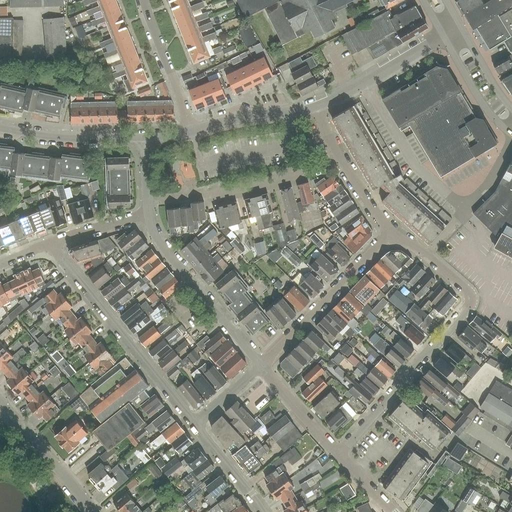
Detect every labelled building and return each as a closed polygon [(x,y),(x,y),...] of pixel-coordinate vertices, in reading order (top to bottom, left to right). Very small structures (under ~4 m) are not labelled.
[(115,0),(100,6),(87,11),(89,17),(102,12),(104,17),(119,11),(115,0)] [(177,0),(169,0),(172,9),(180,6),(177,0)] [(176,19),(192,13),(205,7),(203,2),(189,7),(186,0),(177,0),(180,6),(172,9),(176,19)] [(237,0),(246,17),(264,8),(283,45),(311,31),(314,37),(335,27),(332,19),(337,16),(335,12),(347,6),(345,3),(350,1),(350,2),(352,1),(351,1),(352,0),(237,0)] [(387,9),(402,0),(372,0),(374,1),(376,0),(378,0),(382,6),(385,5),(387,9)] [(483,3),(488,0),(459,0),(456,2),(464,15),(483,3)] [(498,15),(511,6),(511,1),(511,0),(488,0),(483,3),(464,15),(473,30),(475,29),(498,16),(498,15)] [(422,18),(416,6),(398,15),(397,14),(394,16),(393,18),(391,19),(386,12),(380,15),(371,20),(357,27),(352,30),(342,36),(352,55),(357,52),(358,52),(369,46),(376,59),(403,42),(397,31),(422,18)] [(377,9),(368,14),(371,20),(380,15),(377,9)] [(511,10),(499,17),(498,15),(498,16),(475,29),(489,51),(503,42),(511,36),(511,10)] [(119,11),(104,17),(90,22),(92,27),(106,22),(110,34),(118,31),(115,24),(123,21),(119,11)] [(192,13),(176,19),(180,29),(196,23),(209,18),(207,13),(207,12),(194,18),(192,13)] [(352,17),(347,20),(352,30),(357,27),(352,17)] [(64,18),(43,20),(43,27),(64,25),(64,18)] [(397,31),(403,42),(428,27),(422,18),(397,31)] [(13,19),(0,19),(0,43),(12,43),(13,19)] [(101,49),(114,44),(130,38),(123,21),(115,24),(118,31),(110,34),(112,39),(99,44),(101,49)] [(184,39),(200,33),(213,28),(211,23),(198,28),(196,23),(180,29),(184,39)] [(64,25),(43,27),(44,33),(65,31),(64,25)] [(250,25),(239,29),(247,46),(257,41),(250,25)] [(65,31),(44,33),(44,39),(65,38),(65,31)] [(200,33),(184,39),(189,49),(204,43),(217,38),(215,33),(202,38),(200,33)] [(511,36),(503,42),(510,53),(511,51),(511,36)] [(65,38),(44,39),(45,46),(66,44),(65,38)] [(105,59),(134,48),(130,38),(114,44),(116,49),(103,54),(105,59)] [(204,43),(189,49),(194,63),(209,57),(204,43)] [(66,44),(45,46),(46,52),(67,50),(66,44)] [(6,52),(0,52),(0,58),(11,57),(10,45),(5,46),(6,52)] [(220,46),(213,49),(215,54),(222,51),(220,46)] [(223,51),(226,58),(237,52),(234,46),(223,51)] [(109,70),(122,64),(138,58),(134,48),(105,59),(109,70)] [(46,62),(47,62),(57,61),(67,60),(67,50),(46,52),(46,62)] [(511,55),(493,66),(496,72),(500,76),(506,73),(507,74),(511,70),(511,63),(511,62),(511,55)] [(300,57),(288,63),(293,73),(291,74),(297,85),(313,77),(309,70),(317,66),(312,56),(302,61),(300,57)] [(254,61),(264,80),(273,76),(264,57),(254,61)] [(124,69),(111,75),(113,80),(126,75),(142,69),(138,58),(122,64),(124,69)] [(245,66),(254,85),(264,80),(254,61),(245,66)] [(437,66),(382,99),(383,101),(401,131),(410,126),(429,160),(440,178),(474,157),(497,144),(483,120),(476,118),(446,69),(447,65),(442,63),(438,62),(437,66)] [(235,70),(244,90),(254,85),(245,66),(235,70)] [(129,80),(125,82),(129,93),(133,91),(132,88),(147,83),(142,69),(126,75),(129,80)] [(225,75),(235,94),(244,90),(235,70),(225,75)] [(511,74),(501,81),(511,95),(511,94),(511,74)] [(313,77),(297,85),(303,96),(326,83),(324,79),(316,83),(313,77)] [(218,78),(208,82),(216,102),(226,98),(218,78)] [(0,107),(23,113),(24,109),(61,117),(63,105),(66,106),(68,97),(33,89),(35,81),(30,79),(27,92),(0,85),(0,107)] [(208,82),(199,86),(206,106),(216,102),(208,82)] [(170,95),(164,83),(159,85),(164,98),(170,95)] [(199,86),(189,90),(196,109),(206,106),(199,86)] [(172,100),(164,101),(165,122),(174,121),(174,106),(172,100)] [(128,111),(124,111),(124,123),(137,122),(137,101),(127,101),(128,111)] [(146,101),(137,101),(137,122),(146,122),(146,101)] [(155,101),(146,101),(146,122),(156,122),(155,101)] [(164,101),(155,101),(156,122),(165,122),(164,101)] [(89,102),(80,103),(81,124),(90,123),(89,102)] [(99,102),(89,102),(90,123),(99,123),(99,102)] [(108,102),(99,102),(99,123),(108,123),(108,102)] [(117,102),(108,102),(108,123),(122,123),(121,112),(117,112),(117,102)] [(80,103),(71,103),(71,124),(81,124),(80,103)] [(394,178),(393,178),(352,107),(332,118),(374,189),(382,184),(386,188),(385,190),(389,193),(382,201),(429,244),(444,228),(421,206),(397,185),(399,182),(399,181),(403,178),(401,174),(394,178)] [(377,132),(371,120),(367,122),(374,134),(377,132)] [(385,146),(379,134),(375,136),(382,148),(385,146)] [(62,159),(15,153),(15,148),(0,145),(0,167),(12,169),(11,174),(60,180),(60,176),(87,179),(90,158),(62,155),(62,159)] [(393,159),(386,147),(383,150),(390,161),(393,159)] [(107,158),(109,207),(131,206),(129,158),(107,158)] [(400,171),(394,161),(389,164),(394,174),(400,171)] [(511,161),(497,188),(505,195),(507,193),(511,195),(511,161)] [(323,197),(340,185),(339,185),(334,178),(331,177),(326,181),(324,178),(315,184),(322,195),(321,196),(322,198),(324,197),(323,197)] [(417,188),(407,179),(404,182),(414,191),(417,188)] [(313,196),(312,196),(308,183),(298,186),(302,203),(296,204),(299,213),(304,212),(306,208),(309,207),(310,205),(309,204),(315,202),(313,196)] [(83,201),(80,202),(68,205),(74,224),(83,222),(82,220),(93,217),(88,196),(91,195),(88,184),(84,185),(84,187),(80,188),(83,201)] [(41,190),(39,185),(30,190),(32,195),(41,190)] [(328,208),(347,194),(340,185),(323,197),(324,197),(329,205),(327,206),(328,208)] [(63,186),(55,186),(59,199),(49,203),(50,206),(51,207),(51,208),(56,227),(57,226),(58,227),(60,226),(60,225),(66,222),(64,215),(65,215),(60,202),(67,200),(64,190),(63,186)] [(280,190),(289,223),(300,220),(291,187),(280,190)] [(487,200),(473,213),(499,239),(494,247),(511,256),(511,195),(507,193),(505,195),(497,188),(495,192),(493,194),(492,195),(487,200)] [(428,198),(418,189),(416,192),(426,201),(428,198)] [(265,229),(273,226),(269,213),(272,212),(268,194),(256,197),(265,229)] [(335,216),(353,203),(347,194),(328,208),(327,209),(328,210),(330,209),(335,216)] [(261,230),(265,229),(256,197),(245,200),(249,218),(255,217),(258,230),(261,230)] [(440,209),(430,200),(427,203),(438,212),(440,209)] [(203,202),(191,203),(191,207),(194,230),(199,230),(198,220),(205,219),(203,202)] [(222,206),(228,226),(237,224),(239,229),(243,227),(236,202),(222,206)] [(353,203),(335,216),(341,225),(359,212),(353,203)] [(225,227),(228,226),(222,206),(214,208),(219,229),(226,236),(230,233),(225,227)] [(46,230),(56,227),(51,208),(51,207),(40,211),(46,230)] [(191,207),(180,208),(181,226),(189,225),(190,233),(195,233),(194,230),(191,207)] [(180,208),(167,210),(170,235),(175,235),(174,227),(181,226),(180,208)] [(452,220),(442,210),(439,213),(449,223),(452,220)] [(36,234),(46,230),(40,211),(30,216),(36,234)] [(26,238),(36,234),(30,216),(19,220),(26,238)] [(359,231),(368,225),(362,216),(342,231),(345,235),(348,233),(350,236),(353,239),(359,231)] [(17,242),(26,238),(19,220),(9,224),(17,242)] [(273,226),(279,248),(287,245),(288,244),(285,232),(283,223),(273,226)] [(0,231),(7,246),(17,242),(9,224),(0,227),(0,231)] [(350,236),(344,242),(355,254),(373,236),(373,232),(368,225),(359,231),(353,239),(350,236)] [(285,232),(288,244),(289,244),(289,243),(290,243),(296,241),(294,230),(285,232)] [(131,247),(142,239),(134,231),(127,236),(125,233),(116,241),(124,250),(130,246),(131,247)] [(212,231),(204,238),(207,242),(217,234),(215,231),(213,233),(212,231)] [(314,234),(309,238),(316,245),(320,241),(314,234)] [(188,259),(207,242),(204,238),(201,240),(202,241),(200,243),(195,237),(180,251),(188,259)] [(346,254),(336,244),(339,241),(334,237),(326,246),(331,250),(327,253),(333,258),(343,267),(350,259),(346,254)] [(116,247),(110,240),(108,238),(70,250),(69,253),(78,263),(90,259),(94,269),(103,262),(101,254),(110,251),(116,247)] [(125,259),(129,263),(136,258),(148,247),(142,239),(131,247),(130,246),(124,250),(128,256),(125,259)] [(245,251),(240,245),(235,239),(231,243),(236,249),(241,255),(245,251)] [(288,244),(287,245),(292,250),(300,243),(297,240),(296,241),(290,243),(289,243),(289,244),(288,244)] [(232,248),(226,241),(221,245),(227,252),(232,248)] [(195,268),(210,254),(207,251),(211,247),(207,242),(188,259),(195,268)] [(257,256),(267,254),(264,243),(254,246),(257,256)] [(302,261),(287,247),(284,250),(285,252),(283,254),(297,267),(302,261)] [(142,272),(158,259),(151,250),(138,261),(136,258),(129,263),(133,268),(137,265),(142,272)] [(381,259),(395,273),(404,264),(407,267),(413,260),(407,255),(401,252),(398,251),(391,251),(386,254),(381,259)] [(202,276),(222,259),(217,254),(216,255),(217,257),(214,260),(210,254),(195,268),(202,276)] [(311,257),(306,262),(310,266),(328,283),(339,271),(321,254),(315,260),(311,257)] [(158,259),(142,272),(146,276),(149,279),(149,280),(165,267),(158,259)] [(222,259),(202,276),(209,285),(224,271),(220,266),(223,264),(224,266),(226,264),(222,259)] [(388,281),(395,273),(381,259),(374,267),(388,281)] [(108,263),(94,274),(93,273),(89,277),(98,288),(111,278),(108,274),(113,269),(111,267),(108,263)] [(124,267),(123,268),(129,276),(135,271),(133,268),(129,263),(124,267)] [(406,281),(412,286),(425,271),(424,269),(422,267),(420,267),(417,264),(410,272),(408,270),(397,282),(401,286),(406,281)] [(385,284),(388,281),(374,267),(367,274),(381,288),(382,287),(385,291),(389,288),(385,284)] [(30,292),(39,287),(45,284),(39,269),(32,272),(30,268),(21,273),(30,292)] [(158,290),(174,277),(167,268),(151,282),(158,290)] [(248,289),(232,270),(216,284),(231,303),(228,305),(253,335),(270,320),(275,326),(276,325),(279,328),(296,315),(282,298),(263,314),(245,292),(248,289)] [(293,280),(313,299),(324,287),(309,272),(308,274),(307,273),(303,277),(300,273),(293,280)] [(22,295),(30,292),(21,273),(14,277),(15,280),(8,283),(16,299),(22,295)] [(412,292),(414,293),(421,299),(429,290),(428,289),(435,281),(428,274),(412,292)] [(146,276),(142,279),(145,282),(147,285),(150,283),(148,280),(149,279),(146,276)] [(372,309),(366,303),(378,291),(379,293),(381,291),(365,276),(350,291),(365,305),(363,307),(369,312),(372,309)] [(174,277),(158,290),(165,298),(181,285),(174,277)] [(131,298),(128,294),(141,284),(137,278),(125,288),(108,301),(115,310),(131,298)] [(108,301),(125,288),(118,279),(101,292),(108,301)] [(51,280),(42,287),(46,292),(55,285),(51,280)] [(274,285),(279,290),(283,286),(278,281),(277,282),(274,284),(274,285)] [(16,299),(8,283),(3,286),(1,283),(0,283),(0,300),(3,306),(16,299)] [(435,305),(447,291),(440,285),(434,293),(432,291),(418,308),(423,312),(432,302),(435,305)] [(294,286),(284,296),(300,311),(310,301),(294,286)] [(404,287),(400,291),(406,296),(409,292),(404,287)] [(150,288),(145,292),(149,297),(153,293),(150,288)] [(50,313),(67,300),(61,293),(58,296),(53,290),(40,301),(43,304),(50,313)] [(406,298),(397,291),(389,300),(398,308),(398,307),(419,325),(424,329),(432,320),(423,312),(418,308),(406,297),(406,298)] [(452,295),(449,292),(429,314),(434,318),(439,312),(443,315),(444,314),(446,314),(448,312),(448,310),(457,299),(456,299),(456,297),(454,295),(452,295)] [(369,312),(363,307),(349,293),(333,309),(347,323),(360,310),(365,315),(369,312)] [(384,298),(378,303),(383,308),(389,302),(384,298)] [(23,310),(27,306),(22,299),(17,303),(20,307),(23,310)] [(63,323),(73,315),(69,310),(72,307),(67,300),(50,313),(56,320),(59,318),(63,323)] [(127,326),(150,307),(146,302),(138,308),(136,305),(121,317),(127,326)] [(150,307),(127,326),(134,334),(153,319),(157,324),(169,314),(162,304),(153,311),(150,307)] [(11,322),(17,317),(18,316),(17,315),(23,310),(20,307),(7,317),(11,322)] [(350,328),(332,310),(333,310),(332,309),(324,318),(339,332),(343,328),(346,332),(350,328)] [(70,338),(87,325),(81,318),(78,320),(73,315),(63,323),(67,329),(64,331),(70,338)] [(420,341),(421,341),(423,339),(423,337),(424,336),(401,315),(396,321),(406,330),(404,333),(405,334),(406,336),(408,337),(409,338),(417,344),(420,341)] [(470,323),(470,324),(484,337),(489,331),(499,339),(503,335),(494,327),(487,321),(485,323),(477,316),(475,319),(473,319),(471,322),(470,323)] [(334,337),(339,332),(324,318),(316,326),(330,341),(331,340),(334,337)] [(139,339),(146,348),(172,327),(167,321),(156,330),(153,327),(139,339)] [(83,348),(93,340),(89,334),(92,332),(87,325),(70,338),(75,345),(79,342),(83,348)] [(181,326),(175,331),(179,335),(185,331),(181,326)] [(381,332),(386,336),(391,330),(386,326),(381,332)] [(34,327),(29,331),(34,336),(38,333),(34,327)] [(481,353),(487,347),(480,341),(482,339),(468,327),(467,328),(465,328),(463,330),(463,332),(458,338),(472,350),(475,347),(481,353)] [(351,328),(345,333),(349,337),(354,333),(351,331),(352,330),(351,328)] [(0,357),(7,351),(0,343),(11,334),(7,329),(0,335),(0,357)] [(179,335),(175,331),(149,352),(156,361),(171,349),(168,346),(180,336),(179,335)] [(312,331),(304,340),(316,352),(321,347),(327,352),(331,349),(312,331)] [(394,346),(406,357),(407,356),(408,357),(411,353),(410,352),(413,349),(394,331),(390,336),(397,342),(394,346)] [(212,353),(227,341),(219,333),(211,340),(207,336),(196,345),(198,346),(201,350),(206,346),(209,349),(212,353)] [(375,345),(381,338),(375,333),(369,340),(375,345)] [(185,340),(191,348),(196,344),(195,342),(190,336),(185,340)] [(399,367),(402,364),(403,362),(402,361),(405,359),(381,338),(375,345),(374,346),(398,367),(398,366),(399,367)] [(90,363),(106,350),(101,343),(97,345),(93,340),(83,348),(87,353),(84,356),(90,363)] [(304,340),(295,348),(309,363),(313,359),(311,357),(316,352),(304,340)] [(166,372),(175,364),(181,360),(177,355),(188,345),(185,341),(159,364),(166,372)] [(221,367),(237,353),(227,341),(212,353),(213,354),(211,355),(221,367)] [(35,342),(29,347),(32,351),(38,345),(35,342)] [(469,364),(472,360),(453,343),(449,348),(449,347),(445,351),(446,351),(445,353),(457,363),(462,358),(469,364)] [(40,348),(38,345),(32,351),(35,354),(40,348)] [(197,354),(201,350),(198,346),(187,356),(194,364),(201,358),(197,354)] [(375,366),(388,378),(390,376),(390,377),(394,373),(393,372),(395,369),(370,347),(367,351),(379,362),(375,366)] [(15,365),(27,354),(22,348),(12,357),(7,351),(0,357),(0,368),(5,374),(15,365)] [(295,348),(281,363),(281,367),(293,378),(300,370),(299,369),(304,364),(306,366),(309,363),(295,348)] [(505,350),(503,352),(509,358),(511,353),(511,350),(510,349),(508,352),(505,350)] [(90,363),(91,364),(100,376),(113,365),(109,359),(112,357),(106,350),(90,363)] [(237,353),(221,367),(231,379),(247,364),(237,353)] [(434,365),(434,366),(447,377),(451,371),(459,378),(463,373),(451,363),(450,364),(442,357),(438,361),(437,360),(434,364),(434,365)] [(321,367),(324,364),(325,363),(322,360),(303,379),(309,386),(302,393),(310,402),(327,385),(319,377),(325,372),(321,367)] [(65,362),(59,367),(63,371),(69,366),(65,362)] [(356,366),(380,387),(383,384),(385,384),(386,382),(386,380),(387,379),(374,367),(370,372),(360,362),(356,366)] [(500,363),(495,368),(503,373),(506,366),(500,363)] [(205,364),(204,364),(200,368),(218,389),(227,382),(213,366),(210,369),(205,364)] [(19,371),(15,365),(5,374),(10,379),(7,382),(13,388),(28,375),(22,368),(19,371)] [(181,370),(177,365),(176,365),(167,373),(171,379),(181,370)] [(55,366),(49,371),(52,375),(58,369),(55,366)] [(353,386),(349,390),(357,397),(358,396),(366,403),(367,402),(369,402),(371,399),(371,398),(372,397),(338,367),(335,371),(344,379),(353,386)] [(363,380),(360,384),(373,395),(374,394),(375,395),(379,391),(378,390),(380,388),(357,368),(354,372),(363,380)] [(58,369),(52,375),(55,378),(61,373),(58,369)] [(82,393),(80,396),(103,423),(93,431),(109,450),(113,447),(127,437),(132,433),(144,422),(134,410),(149,398),(143,391),(149,387),(135,369),(126,376),(121,370),(94,392),(90,387),(82,393)] [(459,393),(452,387),(431,369),(428,372),(426,372),(425,374),(425,376),(424,377),(441,391),(444,387),(456,397),(459,393)] [(215,392),(197,371),(192,375),(197,380),(193,384),(207,399),(215,392)] [(44,373),(40,377),(43,381),(48,377),(44,373)] [(26,398),(36,389),(31,384),(34,381),(28,375),(13,388),(18,395),(21,393),(26,398)] [(445,406),(449,401),(423,378),(420,381),(418,381),(417,383),(417,385),(416,386),(429,397),(431,394),(445,406)] [(196,410),(205,402),(187,380),(178,388),(196,410)] [(483,414),(511,431),(511,390),(496,381),(489,393),(480,407),(486,410),(483,414)] [(69,382),(62,389),(65,393),(72,387),(69,382)] [(457,382),(453,387),(459,392),(463,387),(457,382)] [(34,412),(49,399),(43,392),(40,394),(36,389),(26,398),(30,403),(28,406),(34,412)] [(330,392),(313,407),(323,418),(340,402),(330,392)] [(150,417),(164,406),(155,395),(141,407),(150,417)] [(49,399),(34,412),(39,419),(42,416),(47,422),(58,412),(63,407),(58,401),(54,405),(49,399)] [(405,399),(390,416),(411,434),(412,433),(413,431),(423,440),(434,449),(437,445),(439,447),(451,434),(432,417),(436,413),(433,411),(429,415),(428,413),(425,416),(405,399)] [(237,402),(231,407),(249,428),(254,423),(255,422),(238,402),(237,402)] [(464,414),(471,420),(479,411),(471,403),(463,412),(464,414)] [(231,407),(224,414),(241,434),(240,435),(246,442),(248,439),(243,433),(246,430),(249,433),(252,431),(249,428),(231,407)] [(342,407),(326,421),(335,431),(341,425),(343,427),(352,418),(342,407)] [(132,433),(127,437),(133,445),(136,448),(141,444),(138,441),(139,441),(144,436),(148,433),(149,435),(157,428),(160,431),(174,420),(167,411),(148,426),(144,422),(132,433)] [(265,426),(275,418),(270,412),(260,420),(265,426)] [(470,421),(471,420),(464,414),(456,423),(464,430),(471,421),(470,421)] [(303,437),(294,427),(286,416),(285,415),(267,430),(266,431),(268,432),(271,436),(275,442),(284,435),(285,434),(290,440),(293,444),(303,437)] [(464,430),(456,423),(456,424),(446,415),(441,421),(458,436),(464,430)] [(213,425),(212,430),(225,446),(227,449),(234,443),(237,446),(238,448),(244,443),(246,442),(240,435),(223,416),(222,417),(213,425)] [(87,434),(80,426),(75,421),(67,429),(66,428),(55,437),(69,452),(79,443),(78,442),(87,434)] [(170,443),(171,443),(183,433),(176,423),(150,444),(155,450),(167,440),(170,443)] [(265,426),(259,431),(264,436),(268,432),(266,431),(267,430),(265,426)] [(183,433),(171,443),(173,446),(164,453),(170,460),(178,452),(179,453),(192,443),(183,433)] [(284,452),(293,444),(290,440),(285,434),(284,435),(275,442),(284,452)] [(240,465),(263,447),(258,441),(248,449),(245,445),(232,455),(240,465)] [(466,448),(458,443),(451,454),(458,459),(466,448)] [(257,460),(270,450),(266,444),(263,447),(240,465),(248,475),(260,464),(257,460)] [(105,452),(100,457),(104,462),(116,451),(113,447),(109,450),(106,453),(105,452)] [(194,471),(207,460),(198,448),(184,459),(194,471)] [(431,461),(422,455),(421,457),(411,449),(383,486),(401,500),(431,461)] [(280,457),(271,464),(275,469),(282,465),(294,455),(289,450),(280,457)] [(449,453),(446,451),(427,475),(431,478),(449,453)] [(144,453),(140,457),(145,463),(150,460),(144,453)] [(101,464),(104,462),(104,461),(99,456),(98,458),(92,463),(96,468),(100,464),(101,463),(101,464)] [(449,456),(443,465),(458,474),(463,465),(449,456)] [(168,476),(183,464),(177,457),(162,469),(168,476)] [(194,471),(193,471),(199,479),(214,468),(207,460),(194,471)] [(100,464),(89,475),(91,478),(89,480),(94,485),(107,474),(109,472),(110,469),(108,466),(105,466),(104,467),(101,464),(101,463),(100,464)] [(107,474),(94,485),(100,491),(102,490),(104,493),(112,486),(115,490),(129,478),(117,465),(111,471),(109,472),(107,474)] [(155,465),(149,469),(153,474),(158,469),(155,465)] [(271,493),(289,480),(284,473),(287,471),(282,465),(275,469),(265,477),(269,483),(266,486),(271,493)] [(190,474),(183,479),(186,483),(190,487),(192,491),(202,483),(199,479),(193,471),(190,474)] [(450,482),(444,488),(449,494),(455,488),(460,494),(466,489),(452,472),(446,477),(450,482)] [(207,490),(208,489),(211,493),(204,497),(206,499),(204,500),(208,505),(209,504),(210,506),(226,494),(222,489),(227,485),(221,477),(213,483),(211,479),(203,485),(207,490)] [(312,478),(306,482),(309,487),(310,487),(316,484),(312,478)] [(127,486),(130,490),(138,482),(135,479),(127,486)] [(284,503),(294,497),(290,490),(294,487),(289,480),(271,493),(277,500),(280,497),(284,503)] [(312,492),(321,487),(318,482),(316,484),(310,487),(312,490),(312,492)] [(347,501),(356,495),(349,484),(340,489),(347,501)] [(199,486),(185,497),(190,503),(204,491),(199,486)] [(469,487),(461,499),(468,503),(475,491),(469,487)] [(175,489),(169,494),(175,502),(181,497),(175,489)] [(511,511),(511,497),(503,492),(500,497),(504,500),(509,502),(505,509),(511,511)] [(120,511),(123,511),(135,503),(127,493),(114,504),(120,511)] [(224,511),(231,511),(241,504),(241,503),(238,499),(236,498),(232,494),(218,504),(210,511),(218,511),(222,509),(224,511)] [(298,503),(295,497),(294,497),(284,503),(287,510),(283,511),(301,511),(307,509),(302,501),(298,503)] [(433,506),(425,498),(416,508),(420,511),(447,511),(436,502),(433,506)] [(461,499),(455,511),(457,511),(462,511),(468,503),(461,499)] [(142,511),(135,503),(123,511),(142,511)] [(371,511),(368,503),(357,508),(359,511),(371,511)]
